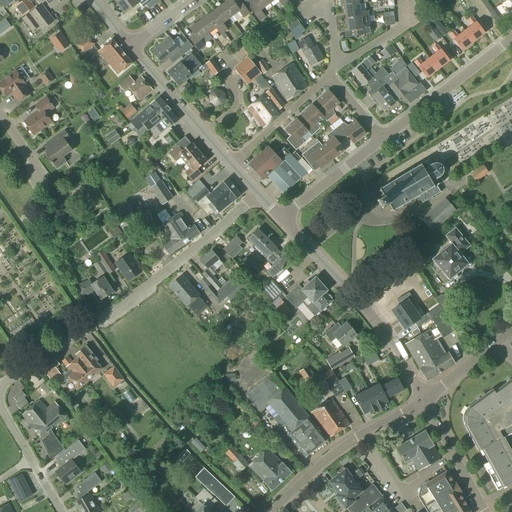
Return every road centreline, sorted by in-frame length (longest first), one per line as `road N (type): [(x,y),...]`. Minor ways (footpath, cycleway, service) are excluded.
road 1 (residential): [(0,392),(256,193)]
road 2 (tertiary): [(423,399),(379,323),(281,219)]
road 3 (residential): [(385,139),(511,39)]
road 4 (tertiary): [(233,166),(130,46)]
road 5 (tertiary): [(295,487),(333,453),(423,399)]
road 6 (residential): [(233,166),(334,80)]
road 7 (residential): [(281,219),(385,139)]
road 8 (tertiary): [(484,511),(423,399)]
